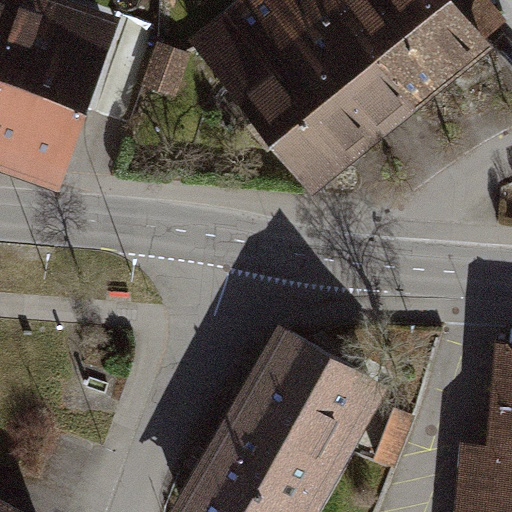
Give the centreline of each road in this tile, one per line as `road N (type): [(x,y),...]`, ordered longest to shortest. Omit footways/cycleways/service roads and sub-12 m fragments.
road 1 (residential): [(130,511),(242,242)]
road 2 (tertiary): [(242,242),(111,220),(0,214)]
road 3 (tertiary): [(409,270),(242,242)]
road 4 (residential): [(511,152),(442,215),(409,270)]
